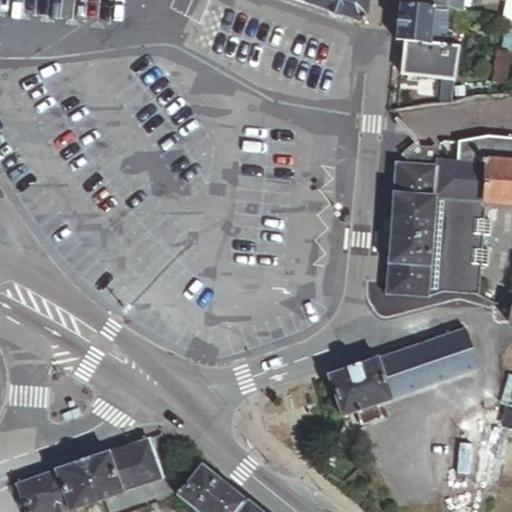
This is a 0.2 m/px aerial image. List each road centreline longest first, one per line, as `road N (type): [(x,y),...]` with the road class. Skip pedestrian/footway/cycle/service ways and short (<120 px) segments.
road 1 (residential): [(379,46),(361,336),(174,404)]
road 2 (primary): [(174,404),(78,330),(17,295)]
road 3 (primary): [(299,511),(174,404)]
road 4 (residential): [(17,295),(30,377),(30,452)]
road 5 (residential): [(30,452),(114,415),(174,404)]
